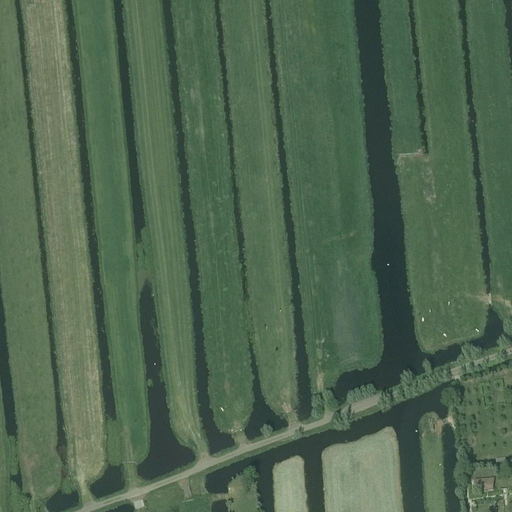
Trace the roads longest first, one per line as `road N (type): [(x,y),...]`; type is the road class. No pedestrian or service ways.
road 1 (track): [(82,511),(511,351)]
road 2 (track): [(433,0),(461,292),(494,297),(511,316)]
